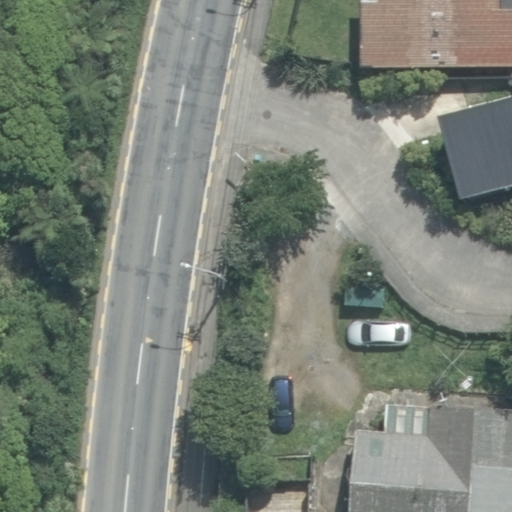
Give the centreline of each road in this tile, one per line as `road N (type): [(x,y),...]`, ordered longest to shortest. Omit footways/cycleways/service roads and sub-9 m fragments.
road 1 (tertiary): [(189,77),(139,511)]
road 2 (residential): [(189,77),(293,112),(446,265),(511,283)]
